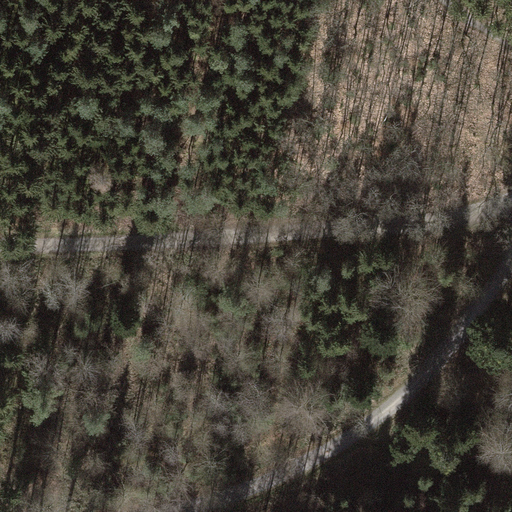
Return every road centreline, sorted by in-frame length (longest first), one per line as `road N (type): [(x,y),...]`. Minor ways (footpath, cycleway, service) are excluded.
road 1 (track): [(0,229),(162,240),(451,219),(511,197)]
road 2 (track): [(511,262),(419,387),(308,454),(187,506),(152,511)]
